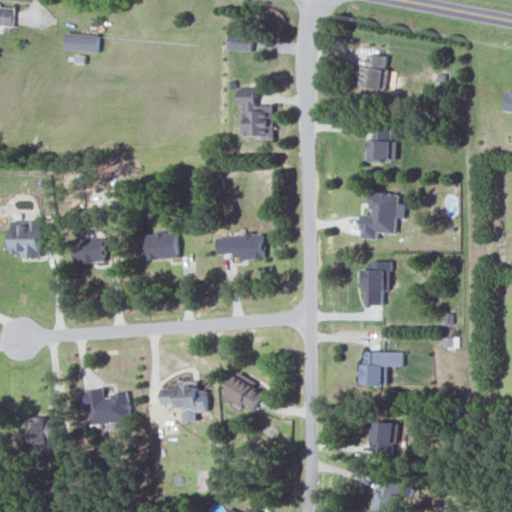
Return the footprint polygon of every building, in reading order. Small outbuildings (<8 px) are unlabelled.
[(0,24),(15,25),(16,4),(0,2),(0,24)] [(66,50),(99,51),(99,34),(66,33),(66,50)] [(253,36),(230,35),(229,50),(252,51),(253,36)] [(387,55),(369,54),(368,66),(361,65),(359,87),(388,89),(389,68),(386,68),(387,55)] [(256,88),(239,88),(240,106),(243,106),(243,136),(262,135),(262,140),(275,140),(275,105),(257,105),(256,88)] [(368,160),(398,160),(398,141),(392,141),(393,129),(369,128),(368,160)] [(379,239),(379,232),(398,233),(399,193),(372,192),(371,215),(363,214),(362,238),(379,239)] [(41,220),(11,220),(12,253),(26,253),(26,257),(42,256),(41,220)] [(148,233),(149,259),(179,258),(178,232),(148,233)] [(265,258),(264,234),(219,236),(220,254),(236,254),(236,260),(265,258)] [(105,238),(75,239),(76,262),(105,262),(105,238)] [(392,261),(371,260),(371,269),(361,269),(361,288),(367,288),(366,304),(384,304),(384,291),(391,291),(392,261)] [(361,384),(389,385),(390,366),(404,366),(404,351),(367,351),(367,364),(361,364),(361,384)] [(255,410),(264,394),(254,388),(257,383),(238,372),(224,396),(243,407),(245,404),(255,410)] [(208,412),(207,390),(199,391),(198,380),(184,381),(184,387),(163,388),(163,405),(177,405),(178,421),(199,420),(198,412),(208,412)] [(93,425),(133,421),(130,391),(107,394),(107,389),(81,391),(83,409),(91,408),(93,425)] [(60,417),(29,418),(30,455),(48,454),(48,440),(61,440),(60,417)] [(396,454),(399,424),(375,421),(371,451),(396,454)] [(387,511),(393,511),(402,484),(384,479),(375,508),(387,511)]
